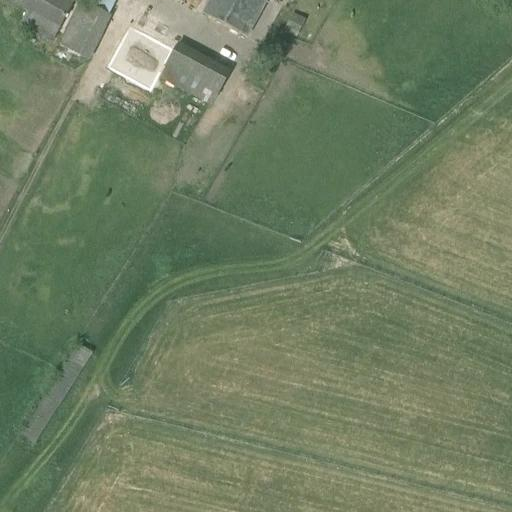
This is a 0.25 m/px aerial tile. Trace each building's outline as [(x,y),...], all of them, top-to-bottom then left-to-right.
[(3,0),(28,13),(19,29),(51,46),(75,0),(3,0)] [(81,0),(58,47),(86,61),(115,0),(81,0)] [(250,37),(270,0),(179,0),(186,4),(188,0),(214,0),(207,13),(250,37)] [(296,38),(305,21),(293,14),(284,32),(296,38)] [(144,46),(130,39),(113,73),(153,95),(160,81),(171,88),(175,83),(214,105),(233,70),(181,42),(171,59),(144,45),(144,46)] [(77,345),(19,429),(32,439),(91,354),(77,345)]
